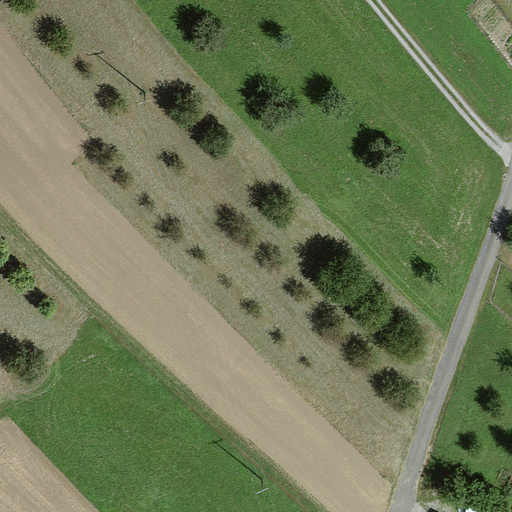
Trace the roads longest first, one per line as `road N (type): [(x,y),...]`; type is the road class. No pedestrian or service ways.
road 1 (residential): [(511,180),(389,511)]
road 2 (track): [(379,0),(444,85),(511,151)]
